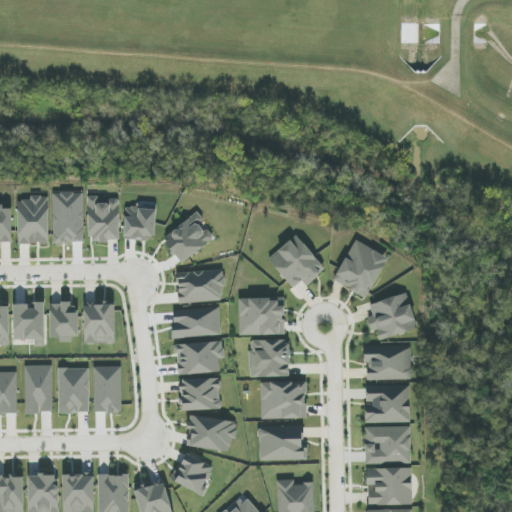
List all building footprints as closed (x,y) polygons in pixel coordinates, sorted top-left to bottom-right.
[(54,243),(84,243),(83,193),(53,193),(54,243)] [(18,201),(18,244),(49,244),(48,196),(30,197),(30,201),(18,201)] [(98,197),(88,197),(89,243),(120,242),(119,201),(98,202),(98,197)] [(0,243),(12,243),(12,209),(3,209),(3,205),(0,204),(0,243)] [(156,209),(125,208),(124,238),(155,239),(156,209)] [(215,241),(200,214),(163,236),(178,263),(215,241)] [(293,289),(302,281),(306,286),(326,269),(296,235),(268,260),(293,289)] [(388,258),(356,241),(334,281),(367,298),(388,258)] [(177,274),(180,304),(222,301),(221,288),(225,288),(224,270),(177,274)] [(367,319),(371,332),(376,330),(379,340),(417,330),(408,294),(369,304),(373,317),(367,319)] [(285,335),(284,298),(239,299),(240,336),(285,335)] [(14,340),(35,340),(35,346),(45,346),(45,304),(13,304),(14,340)] [(0,305),(0,345),(10,345),(9,305),(0,305)] [(50,305),(50,339),(60,339),(60,341),(79,340),(78,305),(50,305)] [(115,305),(84,305),(85,344),(115,344),(115,305)] [(221,336),(219,308),(172,310),(174,338),(221,336)] [(250,378),(290,377),(289,340),(249,341),(250,378)] [(178,375),(220,373),(220,359),(224,359),(224,342),(176,344),(178,375)] [(412,380),(411,346),(364,347),(364,363),(367,363),(367,381),(412,380)] [(26,415),(40,415),(40,412),(53,412),(52,366),(25,366),(26,415)] [(121,367),(94,367),(95,413),(122,412),(121,367)] [(90,413),(89,369),(59,369),(59,414),(90,413)] [(17,372),(0,372),(0,414),(18,414),(17,372)] [(181,411),(221,410),(220,378),(180,380),(181,411)] [(262,420),(307,419),(306,382),(261,383),(262,420)] [(365,423),(410,423),(410,386),(366,387),(367,405),(365,405),(365,423)] [(188,448),(230,451),(231,439),(237,439),(238,420),(189,417),(188,448)] [(303,426),(259,427),(260,461),(307,460),(307,447),(303,447),(303,426)] [(411,463),(410,427),(365,428),(366,464),(411,463)] [(172,480),(200,496),(216,469),(187,453),(172,480)] [(368,490),(368,506),(412,505),(412,468),(366,469),(367,486),(375,486),(375,490),(368,490)] [(28,476),(28,511),(58,511),(58,475),(28,476)] [(63,476),(63,511),(94,511),(94,475),(63,476)] [(98,476),(99,511),(129,511),(129,475),(98,476)] [(0,476),(0,511),(24,511),(24,476),(0,476)] [(278,511),(314,511),(314,483),(294,484),(294,480),(277,480),(278,511)] [(134,491),(140,511),(172,511),(164,483),(134,491)] [(256,511),(244,496),(224,511),(256,511)]
